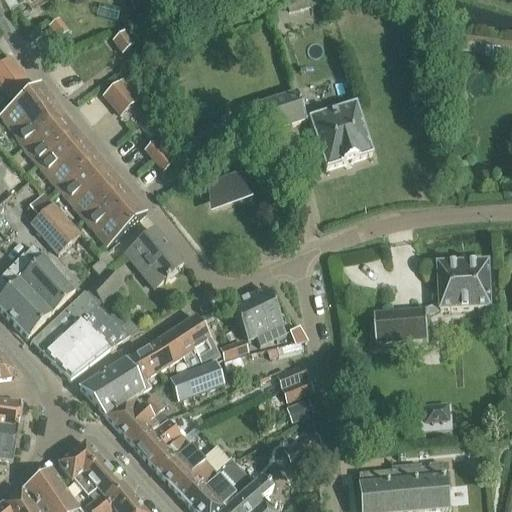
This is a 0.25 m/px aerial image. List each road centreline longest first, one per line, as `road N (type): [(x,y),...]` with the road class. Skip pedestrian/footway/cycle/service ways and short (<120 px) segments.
road 1 (residential): [(221,291),(0,16)]
road 2 (unclassified): [(333,511),(326,414),(296,264)]
road 3 (residential): [(296,264),(404,222),(511,214)]
road 4 (unclassified): [(171,511),(99,432),(59,435)]
road 5 (unclassified): [(59,435),(60,397),(0,331)]
